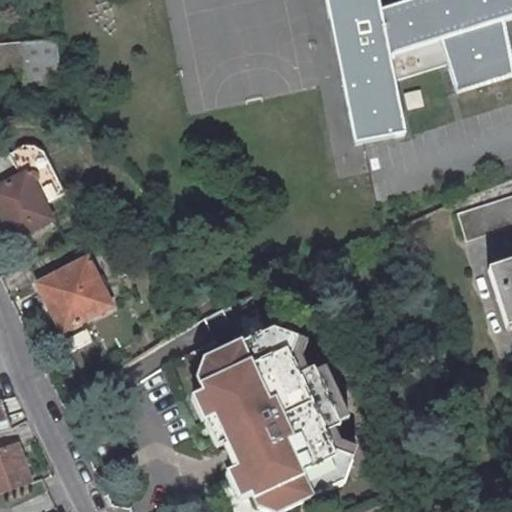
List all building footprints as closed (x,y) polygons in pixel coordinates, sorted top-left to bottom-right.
[(511,69),(504,22),(511,19),(511,0),(412,0),(378,11),(375,0),(323,0),(352,152),(402,140),(392,86),(444,69),(453,100),(511,80),(511,69)] [(0,60),(36,57),(33,27),(0,30),(0,60)] [(44,200),(65,189),(43,147),(39,143),(34,142),(30,142),(14,150),(25,171),(0,183),(0,191),(12,216),(6,219),(14,233),(52,214),(44,200)] [(0,191),(0,208),(6,219),(12,216),(0,191)] [(511,226),(511,198),(460,215),(468,240),(511,226)] [(111,301),(88,256),(40,282),(50,304),(58,300),(69,323),(111,301)] [(511,266),(492,273),(509,329),(511,327),(511,266)] [(50,304),(61,326),(69,323),(58,300),(50,304)] [(222,412),(247,470),(259,495),(264,508),(280,511),(284,511),(352,483),(363,457),(344,450),(336,432),(346,428),(353,424),(352,422),(327,368),(326,363),(319,367),(309,371),(301,353),(310,333),(284,323),(213,355),(205,374),(210,386),(222,412)] [(314,357),(322,337),(310,333),(301,353),(309,371),(319,367),(314,357)] [(364,416),(340,362),(327,368),(352,422),(364,416)] [(199,391),(211,417),(222,412),(210,386),(199,391)] [(0,431),(10,430),(0,405),(0,431)] [(336,432),(344,450),(363,457),(368,444),(350,438),(346,428),(336,432)] [(0,495),(33,483),(17,442),(0,448),(0,495)] [(236,474),(248,500),(259,495),(247,470),(236,474)]
